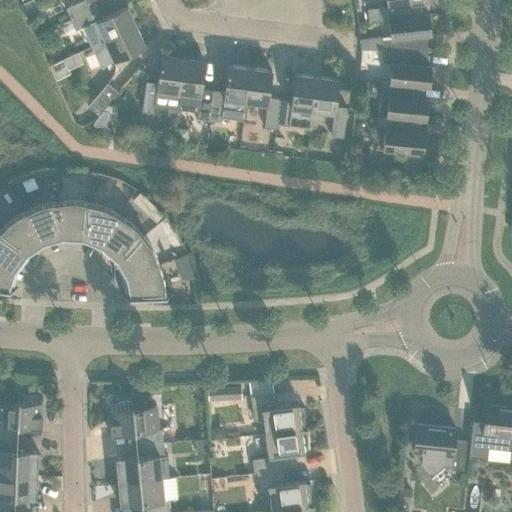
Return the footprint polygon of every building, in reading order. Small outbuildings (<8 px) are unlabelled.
[(70,19),(97,6),(94,0),(81,0),(65,7),(70,19)] [(423,14),(422,2),(427,1),(426,0),(386,0),(387,5),(378,6),(367,8),(368,21),(380,20),(389,19),(389,18),(423,14)] [(90,46),(136,25),(127,6),(102,17),(97,6),(70,19),(75,30),(81,27),(90,46)] [(383,51),(427,50),(425,35),(430,35),(428,13),(423,14),(389,18),(389,19),(390,35),(359,39),(360,50),(383,51)] [(136,25),(90,46),(99,67),(145,46),(136,25)] [(423,86),(424,87),(429,87),(431,66),(426,66),(427,50),(383,51),(382,62),(391,63),(389,82),(389,83),(423,86)] [(176,108),(182,59),(161,56),(157,83),(145,81),(141,111),(154,113),(155,105),(176,108)] [(210,115),(212,90),(201,88),(204,61),(182,59),(176,108),(198,110),(197,118),(209,120),(210,115)] [(221,117),(222,115),(243,118),(245,102),(249,67),(228,64),(224,92),(212,90),(210,115),(221,117)] [(276,124),(279,99),(268,97),(271,70),(249,67),(245,102),(266,105),(263,127),(276,129),(276,124)] [(312,111),(316,76),(295,73),(291,100),(279,99),(276,124),(288,125),(290,108),(312,111)] [(316,76),(312,111),(333,114),(330,136),(343,137),(347,107),(335,106),(338,79),(316,76)] [(97,115),(117,91),(106,82),(87,106),(97,115)] [(389,83),(389,82),(380,82),(379,96),(388,96),(386,116),(420,119),(420,120),(425,120),(427,99),(422,99),(424,87),(423,86),(389,83)] [(94,121),(93,126),(106,127),(107,112),(102,111),(94,121)] [(386,116),(377,115),(376,129),(385,130),(383,150),(422,154),(424,132),(419,132),(420,120),(420,119),(386,116)] [(83,231),(89,203),(79,201),(69,200),(58,201),(61,230),(72,229),(83,231)] [(50,231),(61,230),(58,201),(47,202),(37,205),(28,210),(40,236),(50,231)] [(103,240),(119,215),(110,209),(100,206),(89,203),(83,231),(94,234),(103,240)] [(30,241),(40,236),(28,210),(18,215),(9,220),(2,228),(22,249),(30,241)] [(120,254),(143,236),(136,228),(128,221),(119,215),(103,240),(113,246),(120,254)] [(14,257),(22,249),(2,228),(0,229),(0,262),(9,266),(14,257)] [(131,273),(158,263),(154,253),(149,244),(143,236),(120,254),(127,263),(131,273)] [(3,276),(9,266),(0,262),(0,287),(18,290),(18,289),(2,287),(3,276)] [(158,263),(131,273),(135,284),(135,294),(119,295),(119,296),(175,295),(175,294),(164,294),(164,284),(162,274),(158,263)] [(208,400),(241,399),(241,385),(207,386),(208,400)] [(265,432),(302,427),(301,427),(301,425),(303,425),(304,407),(298,406),(298,404),(299,404),(299,403),(279,405),(275,393),(276,393),(276,392),(250,395),(253,420),(263,420),(265,432)] [(0,437),(16,438),(17,426),(39,428),(40,396),(18,395),(17,402),(0,401),(0,437)] [(135,444),(163,442),(161,428),(156,428),(154,406),(133,408),(132,400),(130,400),(130,401),(109,403),(113,435),(134,432),(135,444)] [(511,406),(486,404),(484,422),(472,421),(468,457),(486,459),(488,447),(511,449),(511,406)] [(463,469),(466,441),(454,440),(455,428),(416,423),(413,452),(421,453),(420,464),(430,477),(444,465),(451,466),(451,468),(463,469)] [(256,472),(286,468),(286,454),(303,452),(304,452),(304,449),(307,449),(307,431),(301,430),(301,428),(302,428),(302,427),(265,432),(268,456),(251,459),(253,473),(256,472)] [(0,437),(0,473),(37,475),(38,451),(27,450),(27,451),(16,450),(16,438),(0,437)] [(117,482),(161,478),(159,456),(164,455),(163,442),(135,444),(136,456),(125,457),(115,458),(117,482)] [(308,504),(308,503),(307,503),(307,502),(310,502),(310,483),(304,483),(304,481),(305,481),(305,479),(285,482),(282,469),(287,469),(286,468),(256,472),(260,496),(269,497),(271,509),(308,504)] [(0,473),(0,509),(14,510),(14,498),(25,498),(36,499),(37,475),(0,473)] [(177,511),(176,499),(163,500),(161,478),(117,482),(119,506),(130,505),(130,504),(141,503),(141,511),(177,511)] [(399,487),(398,504),(410,504),(411,488),(399,487)]
